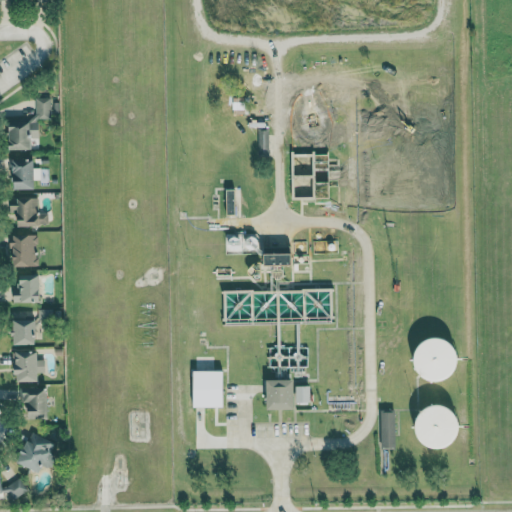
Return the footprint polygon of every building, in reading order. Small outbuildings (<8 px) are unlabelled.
[(52,97),(36,97),(36,120),(11,119),(10,148),(31,149),(31,137),(39,137),(40,118),(52,118),(52,97)] [(259,156),(270,155),(269,130),(258,130),(259,156)] [(313,153),(293,153),(293,198),(314,198),(313,153)] [(35,189),(35,158),(11,157),(10,188),(35,189)] [(13,196),(12,224),(48,225),(48,213),(38,213),(38,197),(13,196)] [(259,253),(258,233),(225,234),(226,254),(259,253)] [(14,265),(38,266),(38,234),(8,234),(8,247),(14,247),(14,265)] [(293,264),(293,246),(264,246),(265,265),(293,264)] [(41,274),(22,274),(21,286),(14,286),(14,301),(41,302),(41,274)] [(14,344),(37,343),(37,319),(14,319),(14,344)] [(420,339),(421,379),(460,378),(458,337),(420,339)] [(40,380),(39,372),(46,371),(46,359),(39,359),(39,349),(16,350),(17,381),(40,380)] [(194,406),(224,406),(225,370),(195,369),(194,406)] [(296,378),(269,379),(269,408),(296,408),(296,378)] [(297,401),(307,401),(307,390),(311,390),(311,385),(297,385),(297,401)] [(49,418),(49,386),(18,386),(18,403),(27,403),(27,418),(49,418)] [(415,434),(449,451),(466,416),(432,399),(415,434)] [(381,411),(382,447),(396,446),(395,410),(381,411)] [(41,469),(43,464),(54,467),(60,439),(29,431),(21,464),(41,469)] [(0,497),(6,498),(25,497),(24,482),(2,483),(2,469),(0,469),(0,497)]
